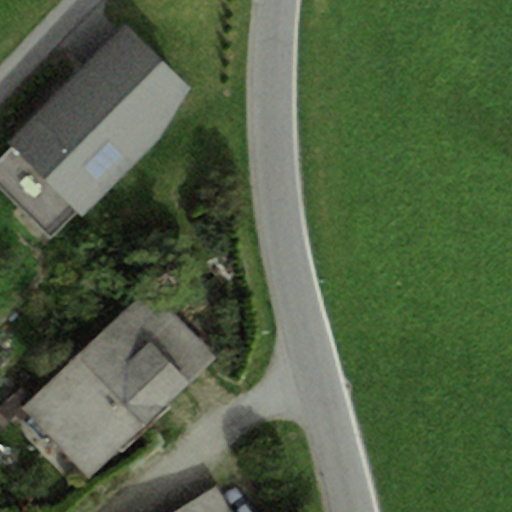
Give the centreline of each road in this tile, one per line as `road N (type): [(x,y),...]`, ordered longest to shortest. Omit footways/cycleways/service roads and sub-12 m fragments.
road 1 (tertiary): [(317,377),(279,199),(279,0)]
road 2 (residential): [(317,377),(213,439),(126,511)]
road 3 (tertiary): [(351,511),(317,377)]
road 4 (residential): [(83,0),(0,91)]
